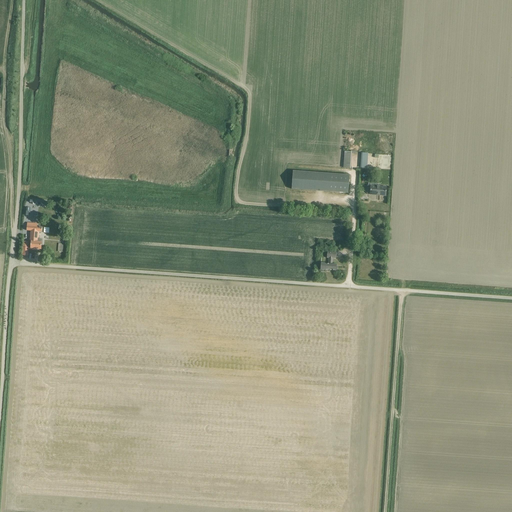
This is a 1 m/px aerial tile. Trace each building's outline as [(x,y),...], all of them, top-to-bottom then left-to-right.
[(350,152),(342,152),(341,169),(349,169),(350,152)] [(367,169),(368,153),(361,153),(360,168),(367,169)] [(348,193),(349,175),(293,171),(292,189),(348,193)] [(371,186),(370,194),(379,195),(379,196),(386,196),(386,187),(371,186)] [(42,232),(42,227),(37,227),(37,224),(27,223),(26,231),(31,231),(30,241),(31,241),(31,249),(41,250),(42,240),(40,240),(40,242),(37,242),(38,239),(39,232),(42,232)] [(336,271),(337,265),(332,265),(333,258),(336,259),(336,252),(327,252),(327,258),(329,258),(328,264),(327,264),(326,264),(321,263),(321,270),(336,271)]
